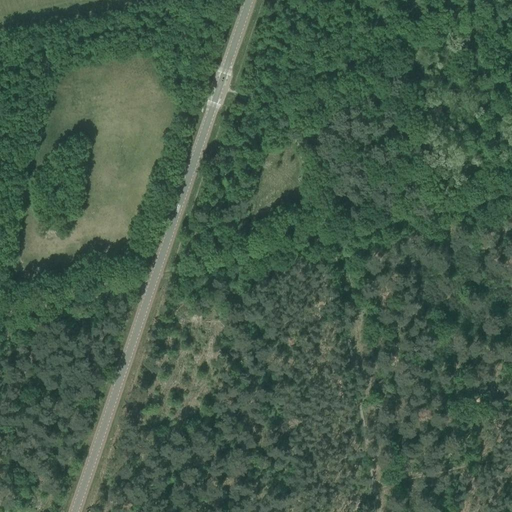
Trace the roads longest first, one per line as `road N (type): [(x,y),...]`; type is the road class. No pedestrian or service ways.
road 1 (tertiary): [(67,511),(248,0)]
road 2 (track): [(151,279),(0,314)]
